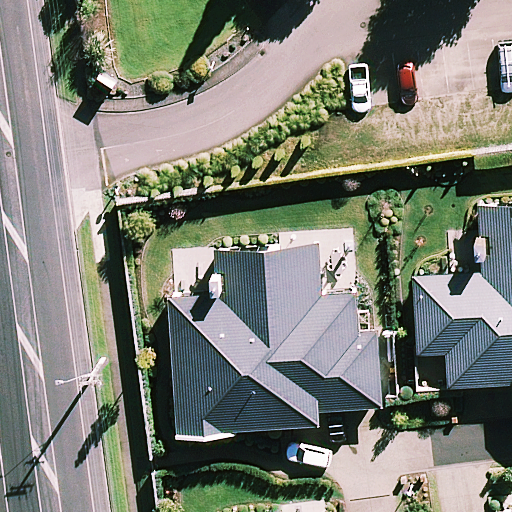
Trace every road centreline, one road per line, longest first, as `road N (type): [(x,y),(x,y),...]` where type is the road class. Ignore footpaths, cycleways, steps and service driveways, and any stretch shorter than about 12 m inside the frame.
road 1 (tertiary): [(0,124),(50,511)]
road 2 (residential): [(511,431),(302,454)]
